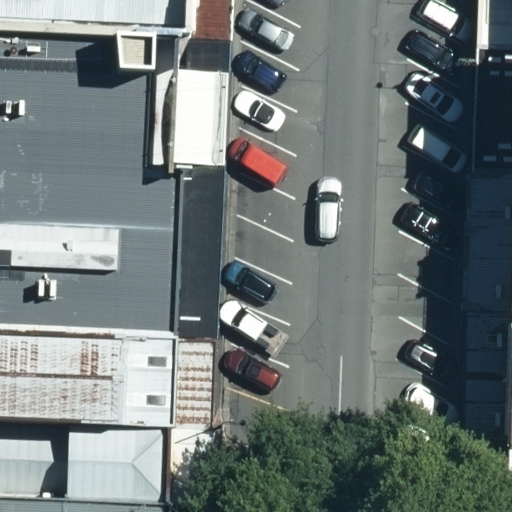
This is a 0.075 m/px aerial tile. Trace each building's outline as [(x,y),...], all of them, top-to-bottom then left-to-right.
[(188,0),(0,0),(0,51),(186,59),(188,0)] [(227,0),(188,0),(186,59),(225,61),(227,0)] [(511,50),(511,0),(477,0),(476,49),(511,50)] [(511,50),(476,49),(472,184),(511,185),(511,50)] [(0,331),(176,338),(186,59),(0,51),(0,331)] [(176,338),(216,339),(225,61),(186,59),(176,338)] [(461,446),(506,448),(511,324),(511,308),(511,185),(472,184),(461,446)] [(0,429),(172,436),(176,338),(0,331),(0,429)] [(216,339),(176,338),(172,436),(212,437),(216,339)] [(0,498),(169,506),(172,436),(0,429),(0,498)] [(217,511),(221,438),(212,437),(172,436),(169,506),(169,511),(217,511)] [(511,511),(511,448),(506,448),(503,511),(511,511)] [(169,511),(169,506),(0,498),(0,511),(169,511)]
